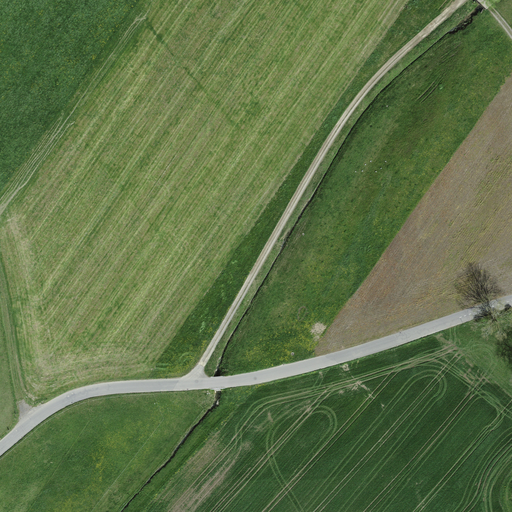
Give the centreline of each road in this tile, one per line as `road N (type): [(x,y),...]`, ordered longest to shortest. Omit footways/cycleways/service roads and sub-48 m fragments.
road 1 (unclassified): [(0,447),(44,411),(84,392),(267,374),(511,301)]
road 2 (track): [(464,0),(356,101),(190,384)]
road 3 (track): [(0,277),(28,423)]
